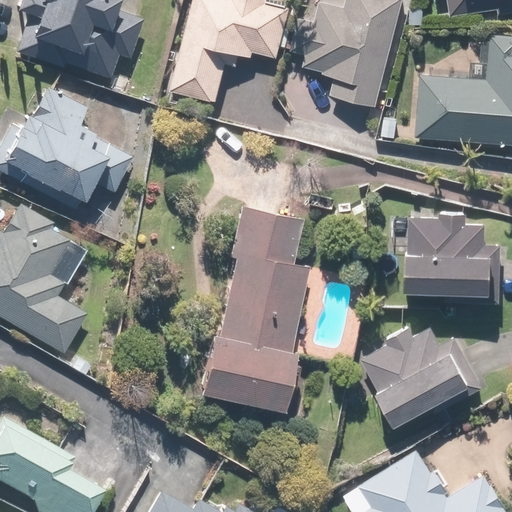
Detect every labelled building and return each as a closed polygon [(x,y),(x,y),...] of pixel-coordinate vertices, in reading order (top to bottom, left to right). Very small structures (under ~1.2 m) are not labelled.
[(10,0),(8,6),(28,14),(14,52),(61,70),(64,61),(107,77),(116,54),(125,58),(139,21),(109,10),(112,0),(10,0)] [(190,0),(167,91),(213,103),(223,64),(235,67),(237,58),(251,62),(253,56),(275,62),(289,9),(279,6),(280,0),(190,0)] [(332,100),(376,110),(400,0),(313,0),(309,22),(296,19),(290,49),(303,52),(299,71),(336,80),(332,100)] [(511,0),(427,0),(428,18),(511,12),(511,0)] [(425,4),(404,3),(403,27),(424,28),(425,4)] [(431,64),(412,63),(407,139),(511,145),(511,31),(486,30),(484,62),(471,61),(470,76),(430,74),(431,64)] [(15,112),(0,139),(0,169),(71,206),(81,188),(109,202),(133,155),(74,125),(82,109),(38,86),(22,115),(15,112)] [(0,218),(0,320),(60,355),(84,312),(57,297),(84,249),(45,227),(49,219),(12,198),(0,218)] [(299,214),(236,204),(215,335),(203,333),(193,395),(216,398),(215,407),(235,410),(236,404),(280,411),(303,263),(291,262),(299,214)] [(466,214),(407,212),(405,253),(401,253),(399,291),(487,296),(488,272),(501,272),(502,244),(485,243),(486,226),(465,225),(466,214)] [(382,345),(358,358),(374,389),(369,392),(389,429),(481,380),(456,333),(438,343),(430,328),(412,338),(406,327),(380,341),(382,345)] [(68,452),(0,417),(0,484),(30,500),(24,511),(88,511),(102,486),(61,465),(68,452)] [(505,511),(484,475),(449,495),(434,469),(429,471),(416,448),(341,490),(352,511),(505,511)] [(159,489),(145,511),(255,511),(242,504),(236,511),(230,511),(219,505),(215,511),(214,511),(191,498),(186,505),(159,489)]
